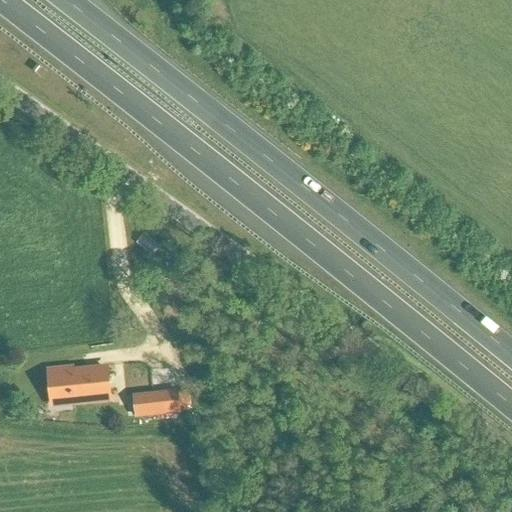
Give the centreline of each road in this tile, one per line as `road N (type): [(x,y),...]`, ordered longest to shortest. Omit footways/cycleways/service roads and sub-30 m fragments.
road 1 (trunk): [(0,0),(511,404)]
road 2 (unclassified): [(511,453),(0,91)]
road 3 (trunk): [(511,354),(66,0)]
